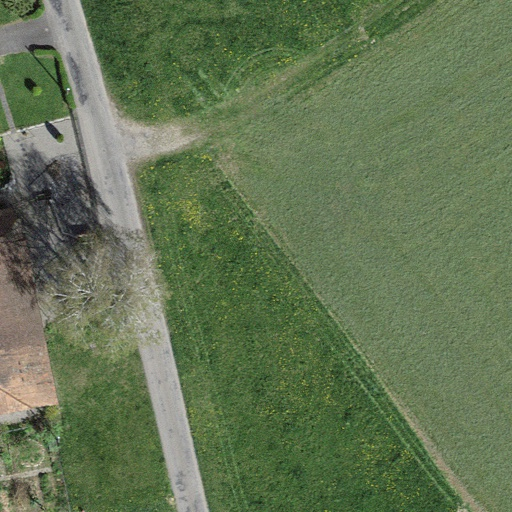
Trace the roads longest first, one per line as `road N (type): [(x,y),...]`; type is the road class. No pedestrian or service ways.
road 1 (unclassified): [(59,0),(193,511)]
road 2 (track): [(421,0),(281,93),(196,137),(104,157)]
